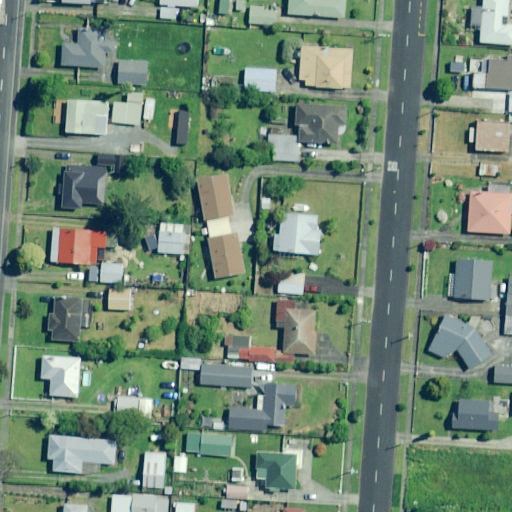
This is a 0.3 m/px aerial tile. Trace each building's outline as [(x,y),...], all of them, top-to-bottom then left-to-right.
[(289,0),(288,14),(344,17),(345,0),(289,0)] [(507,0),(484,0),(484,7),(472,6),(471,30),(481,31),(480,42),(511,44),(511,25),(506,25),(507,0)] [(175,9),(161,8),(160,18),(175,19),(175,9)] [(276,24),(277,10),(250,10),(249,24),(276,24)] [(106,29),(78,28),(77,44),(63,43),(62,66),(104,67),(105,52),(114,53),(115,41),(106,41),(106,29)] [(352,50),(302,46),(300,79),(306,80),(305,86),(350,88),(352,50)] [(511,59),(489,58),(489,72),(474,71),(473,88),(511,89),(511,59)] [(148,62),(119,61),(118,83),(147,84),(148,62)] [(276,70),(245,68),(244,90),(275,91),(276,70)] [(142,94),(130,93),(129,103),(114,102),(113,122),(140,125),(142,94)] [(105,134),(107,103),(69,100),(66,132),(105,134)] [(348,107),(297,103),(295,125),(301,125),(299,141),(338,144),(340,122),(347,122),(348,107)] [(508,121),(477,121),(477,132),(469,132),(469,139),(476,139),(476,151),(508,151),(508,121)] [(299,161),(299,136),(274,135),(273,160),(299,161)] [(98,152),(97,165),(113,165),(113,173),(126,174),(127,153),(98,152)] [(108,168),(65,164),(62,207),(82,209),(83,203),(105,205),(108,168)] [(497,165),(481,165),(480,175),(497,176),(497,165)] [(228,223),(231,222),(230,216),(233,215),(226,175),(197,180),(204,221),(207,220),(210,236),(207,237),(215,279),(244,274),(240,253),(236,231),(230,232),(228,223)] [(511,194),(470,191),(468,231),(509,234),(511,213),(511,194)] [(318,216),(282,214),(280,235),(271,235),(270,251),(319,255),(321,230),(317,230),(318,216)] [(187,225),(161,223),(158,252),(184,255),(187,225)] [(106,231),(53,228),(51,262),(96,265),(97,260),(104,260),(106,231)] [(490,263),(457,262),(456,274),(449,273),(448,298),(489,300),(490,263)] [(122,265),(101,264),(101,282),(121,283),(122,265)] [(304,274),(279,273),(278,292),(303,294),(304,274)] [(338,298),(339,279),(320,278),(319,297),(338,298)] [(131,290),(109,289),(108,309),(130,310),(131,290)] [(90,299),(55,297),(54,314),(49,313),(48,330),(52,331),(52,340),(79,342),(80,327),(89,327),(90,299)] [(292,299),(277,299),(276,327),(284,327),(284,363),(293,363),(293,353),(314,354),(315,310),(292,309),(292,299)] [(474,329),(446,315),(429,350),(444,357),(457,349),(469,368),(490,355),(474,329)] [(249,338),(229,336),(227,358),(275,362),(276,349),(248,346),(249,338)] [(80,359),(43,356),(41,378),(51,379),(50,395),(77,397),(80,359)] [(253,384),(257,384),(266,396),(259,395),(258,410),(231,408),(229,428),(267,431),(267,425),(284,426),(286,405),(295,406),(297,385),(268,383),(269,374),(253,373),(253,367),(202,363),(201,384),(253,388),(253,384)] [(511,365),(495,365),(494,383),(511,383),(511,365)] [(138,397),(117,396),(116,416),(157,418),(158,400),(138,399),(138,397)] [(494,401),(460,400),(459,414),(453,413),(452,428),(498,430),(499,412),(493,412),(494,401)] [(234,436),(202,434),(200,454),(232,457),(234,436)] [(116,441),(50,436),(48,459),(54,459),(53,471),(81,473),(82,462),(114,464),(116,441)] [(302,450),(284,450),(284,452),(257,452),(256,478),(261,479),(261,488),(295,489),(296,468),(302,468),(302,450)] [(166,453),(145,452),(143,487),(163,488),(166,453)] [(243,469),(232,468),(232,480),(242,481),(243,469)] [(247,487),(228,486),(227,497),(246,499),(247,487)] [(167,511),(169,497),(133,495),(131,511),(167,511)] [(195,511),(196,504),(177,503),(176,511),(195,511)]
